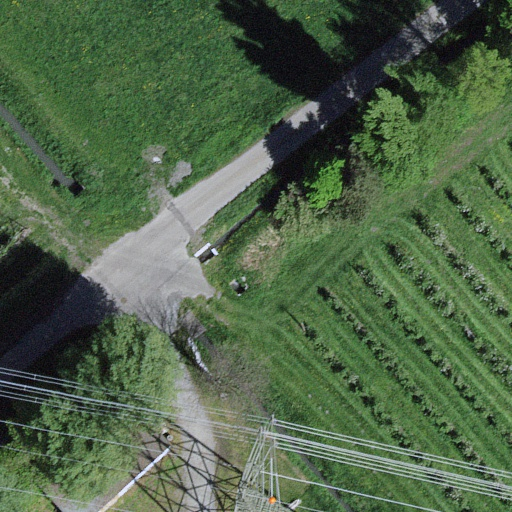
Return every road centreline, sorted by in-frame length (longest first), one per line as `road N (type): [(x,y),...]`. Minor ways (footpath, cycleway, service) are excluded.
road 1 (track): [(421,511),(249,318),(144,253),(223,511)]
road 2 (unclassified): [(0,376),(464,0)]
